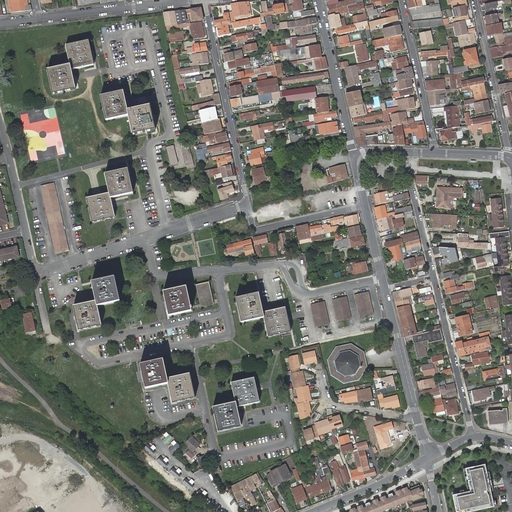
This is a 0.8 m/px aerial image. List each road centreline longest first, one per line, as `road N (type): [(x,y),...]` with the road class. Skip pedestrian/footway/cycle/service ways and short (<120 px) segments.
road 1 (residential): [(226,311),(227,335),(192,344),(96,362),(85,343),(165,325)]
road 2 (residential): [(248,204),(206,0)]
road 3 (residential): [(167,230),(150,148),(170,137),(153,64)]
road 4 (residential): [(25,230),(35,274),(148,237)]
road 5 (residential): [(434,277),(473,436)]
road 6 (residential): [(475,0),(510,158)]
road 7 (tertiary): [(318,0),(353,153)]
road 8 (residential): [(436,152),(401,0)]
road 9 (residential): [(365,205),(255,229),(248,204)]
road 10 (residential): [(153,64),(144,29),(125,33),(104,38),(113,74),(132,69)]
road 11 (tertiary): [(385,289),(416,418)]
road 12 (residential): [(404,152),(434,277)]
road 13 (residential): [(416,418),(327,401),(320,373)]
